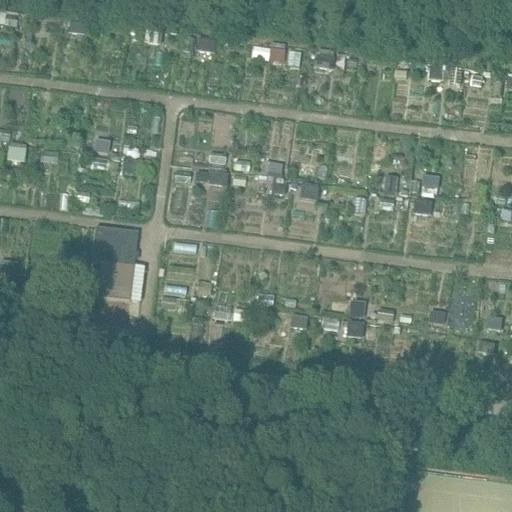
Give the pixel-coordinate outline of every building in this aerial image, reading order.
[(10,147),(9,162),(25,163),(26,148),(10,147)] [(134,234),(95,230),(91,264),(102,266),(98,299),(129,303),(136,247),(132,246),(134,234)] [(0,254),(0,278),(15,280),(17,253),(20,253),(20,241),(3,240),(2,254),(0,254)] [(163,268),(159,291),(183,295),(187,273),(163,268)] [(347,303),(349,342),(365,341),(363,302),(347,303)]
